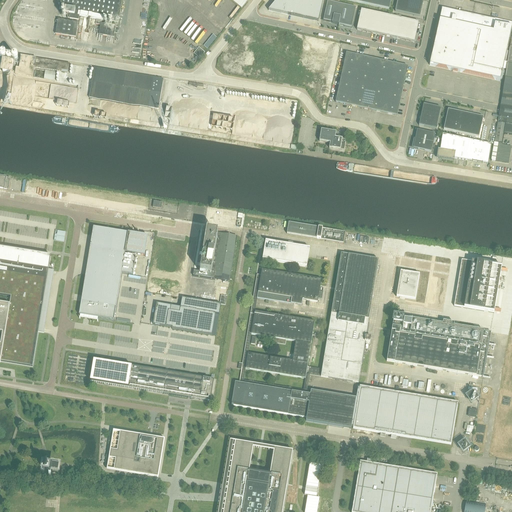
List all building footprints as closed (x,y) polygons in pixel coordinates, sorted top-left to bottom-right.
[(122,0),(60,0),(60,8),(65,8),(64,11),(67,18),(78,20),(79,16),(96,20),(96,25),(100,25),(99,35),(114,37),(116,27),(118,28),(122,0)] [(323,0),(276,0),(268,11),(318,22),(323,0)] [(380,0),(379,7),(389,10),(391,0),(380,0)] [(397,0),(395,11),(420,17),(423,0),(397,0)] [(353,22),(356,8),(327,2),(323,20),(332,22),(332,23),(338,25),(339,25),(344,26),(344,27),(345,26),(352,28),(353,23),(353,22)] [(511,22),(495,19),(494,20),(442,9),(429,65),(500,81),(511,26),(511,22)] [(371,12),(361,10),(357,30),(366,32),(371,12)] [(366,32),(376,34),(381,14),(371,12),(366,32)] [(376,34),(386,36),(390,16),(381,14),(376,34)] [(386,36),(396,38),(400,18),(390,16),(386,36)] [(396,38),(405,41),(410,21),(400,18),(396,38)] [(58,19),(55,34),(76,38),(78,23),(58,19)] [(405,41),(414,42),(419,22),(410,21),(405,41)] [(232,55),(230,65),(245,68),(245,65),(250,66),(251,63),(255,64),(254,67),(314,80),(321,46),(252,30),(249,44),(240,42),(237,56),(232,55)] [(346,53),(338,92),(335,102),(397,116),(402,92),(408,66),(346,53)] [(68,71),(69,64),(36,58),(21,56),(20,63),(19,62),(18,68),(16,68),(15,74),(18,75),(33,77),(34,67),(36,68),(36,67),(61,71),(61,70),(68,71)] [(4,64),(3,72),(11,74),(12,65),(4,64)] [(163,79),(94,68),(89,98),(159,109),(163,79)] [(55,73),(45,71),(44,79),(54,80),(55,73)] [(511,77),(505,77),(502,93),(511,95),(511,94),(511,77)] [(511,94),(511,95),(502,93),(497,123),(511,124),(511,94)] [(420,120),(419,125),(436,129),(441,108),(423,104),(420,118),(419,118),(419,120),(420,120)] [(456,111),(448,109),(443,130),(479,137),(483,117),(461,112),(456,111)] [(511,135),(511,124),(497,123),(494,142),(491,160),(492,160),(491,161),(508,164),(511,148),(509,147),(505,146),(502,145),(504,134),(511,135)] [(321,130),(319,142),(330,143),(329,149),(344,151),(346,140),(335,138),(335,136),(332,135),(332,132),(321,130)] [(435,134),(417,130),(413,148),(431,152),(435,134)] [(445,150),(438,149),(436,158),(454,161),(454,159),(472,161),(482,163),(488,164),(491,145),(442,134),(441,140),(446,141),(445,150)] [(0,176),(0,187),(8,189),(10,178),(0,176)] [(289,223),(287,234),(343,243),(345,233),(289,223)] [(128,233),(93,228),(79,315),(114,321),(122,273),(133,275),(136,256),(125,254),(125,253),(128,233)] [(65,232),(58,230),(56,241),(64,242),(65,232)] [(206,232),(200,272),(194,271),(193,276),(229,282),(230,277),(237,237),(206,232)] [(156,234),(146,291),(176,296),(185,239),(180,239),(161,236),(156,234)] [(306,267),(309,249),(266,242),(263,260),(306,267)] [(0,361),(0,362),(0,363),(0,362),(33,367),(38,332),(44,333),(44,328),(39,327),(44,297),(47,298),(48,291),(45,291),(45,290),(51,257),(0,248),(0,361)] [(366,337),(379,260),(341,254),(322,369),(307,367),(315,322),(255,312),(257,299),(302,306),(303,300),(318,302),(321,280),(262,270),(261,276),(257,275),(242,364),(239,363),(239,367),(242,368),(239,383),(236,383),(232,405),(307,418),(306,422),(351,429),(351,428),(356,398),(307,390),(310,375),(358,383),(365,342),(370,343),(371,338),(366,337)] [(462,260),(454,307),(494,313),(502,267),(462,260)] [(419,275),(401,272),(397,297),(415,300),(419,275)] [(170,311),(170,306),(156,304),(153,325),(172,328),(172,329),(212,336),(215,314),(219,315),(221,305),(182,298),(180,308),(179,313),(170,311)] [(394,316),(387,361),(484,377),(491,332),(454,326),(454,324),(443,322),(443,324),(394,316)] [(203,379),(155,371),(152,370),(103,362),(100,362),(94,361),(91,381),(210,401),(213,381),(207,379),(203,379)] [(457,404),(358,388),(356,398),(351,428),(450,444),(457,404)] [(110,449),(109,457),(116,458),(115,466),(157,473),(163,440),(120,433),(117,451),(110,449)] [(253,445),(235,442),(228,485),(231,485),(229,495),(227,506),(224,506),(223,511),(282,511),(292,451),(274,448),(270,475),(249,472),(253,445)] [(361,463),(352,511),(429,511),(436,475),(361,463)] [(42,464),(40,472),(48,473),(49,466),(42,464)] [(51,474),(55,474),(56,467),(49,466),(48,472),(48,473),(48,476),(51,477),(51,474)] [(466,501),(464,511),(484,511),(486,505),(466,501)]
